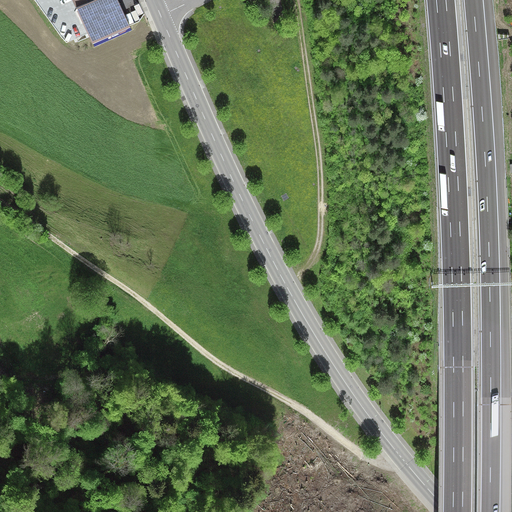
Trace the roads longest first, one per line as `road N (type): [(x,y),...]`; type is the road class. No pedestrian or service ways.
road 1 (secondary): [(159,13),(285,283),(360,404),(450,511)]
road 2 (motorway): [(437,0),(454,247),(455,511)]
road 3 (motorway): [(489,511),(475,0)]
road 4 (track): [(390,463),(356,451),(227,365),(0,194)]
road 5 (track): [(297,0),(321,221),(308,265),(285,283)]
